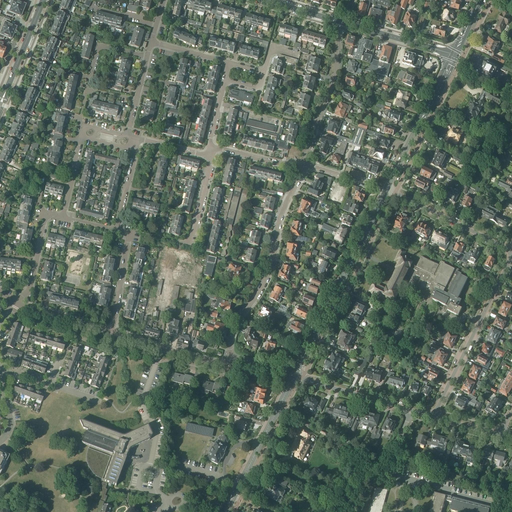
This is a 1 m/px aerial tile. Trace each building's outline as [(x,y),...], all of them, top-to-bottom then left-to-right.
[(19,0),(12,0),(12,1),(14,2),(12,7),(24,12),(26,7),(25,7),(26,6),(19,3),(19,0)] [(193,11),(196,0),(195,0),(189,0),(188,6),(187,10),(193,11)] [(193,11),(199,12),(201,1),(196,0),(193,11)] [(326,0),(325,6),(331,8),(331,10),(334,10),(334,9),(335,9),(337,2),(331,0),(330,0),(326,0)] [(360,7),(357,15),(364,17),(367,9),(367,6),(369,7),(370,3),(370,0),(366,0),(365,5),(361,4),(360,7)] [(370,0),(370,3),(375,4),(374,7),(378,9),(380,0),(370,0)] [(387,0),(380,0),(378,9),(380,9),(381,6),(388,8),(391,1),(387,0)] [(395,14),(392,25),(396,27),(401,9),(405,11),(407,4),(408,0),(402,0),(400,6),(397,6),(397,7),(395,12),(395,14)] [(138,7),(143,8),(143,9),(149,11),(151,3),(140,1),(139,4),(139,5),(138,7)] [(207,3),(201,1),(199,12),(204,14),(205,12),(207,3)] [(449,6),(449,8),(459,11),(460,8),(461,6),(460,5),(449,2),(448,1),(447,5),(448,5),(448,6),(449,6)] [(187,10),(188,6),(183,5),(183,3),(177,2),(175,9),(187,12),(187,10)] [(62,3),(62,5),(61,5),(60,5),(59,7),(59,8),(66,11),(65,12),(70,14),(73,7),(71,7),(71,6),(62,3)] [(225,8),(219,6),(216,16),(222,18),(222,16),(225,8)] [(24,12),(12,7),(10,12),(8,11),(6,15),(13,18),(14,14),(21,17),(22,15),(22,16),(24,12)] [(229,18),(231,9),(225,8),(222,16),(229,18)] [(175,9),(173,17),(180,18),(180,17),(185,18),(187,12),(175,9)] [(368,18),(372,20),(372,19),(375,20),(377,11),(371,9),(368,18)] [(234,19),(234,22),(239,24),(240,21),(242,13),(236,11),(234,19)] [(375,20),(377,21),(381,22),(384,13),(377,11),(375,20)] [(395,14),(395,12),(392,11),(391,13),(388,12),(386,22),(385,23),(391,25),(392,25),(395,14)] [(408,11),(407,14),(403,24),(412,27),(417,15),(408,11)] [(447,21),(450,22),(452,22),(452,19),(454,20),(455,17),(454,17),(455,14),(444,11),(443,15),(444,15),(442,20),(444,21),(447,22),(447,21)] [(498,20),(500,20),(495,30),(501,33),(505,24),(507,25),(510,19),(508,18),(510,14),(504,11),(502,16),(501,15),(498,20)] [(69,17),(67,16),(59,12),(56,18),(65,21),(67,22),(69,17)] [(91,23),(94,23),(94,25),(97,26),(97,25),(98,25),(99,23),(98,23),(101,14),(97,13),(96,15),(93,14),(91,21),(91,20),(91,22),(91,23)] [(245,23),(245,24),(251,26),(253,17),(247,15),(245,23)] [(253,17),(251,26),(256,27),(259,18),(253,17)] [(265,20),(264,20),(265,19),(264,18),(262,17),(261,18),(261,19),(259,18),(256,27),(259,28),(259,27),(262,28),(265,20)] [(65,21),(56,18),(54,24),(63,27),(65,27),(67,22),(65,21)] [(115,30),(122,32),(125,22),(122,21),(122,19),(118,18),(116,27),(115,29),(115,30)] [(3,23),(1,28),(3,29),(15,34),(16,30),(17,28),(10,25),(11,22),(4,19),(3,23)] [(268,30),(271,22),(265,20),(262,28),(268,30)] [(63,27),(54,24),(52,29),(63,33),(65,27),(63,27)] [(430,34),(444,38),(445,36),(446,36),(447,34),(447,33),(446,33),(446,31),(444,31),(444,30),(438,29),(437,28),(437,27),(432,25),(430,29),(431,29),(430,34)] [(281,26),(279,34),(285,36),(287,27),(281,26)] [(3,29),(1,28),(0,29),(0,38),(4,40),(5,37),(12,40),(13,38),(15,34),(3,29)] [(63,33),(52,29),(50,34),(59,38),(60,35),(62,35),(63,33)] [(297,39),(299,31),(293,29),(291,37),(297,39)] [(176,30),(173,38),(178,40),(182,32),(176,30)] [(182,32),(178,40),(184,42),(187,35),(182,32)] [(304,32),(302,40),(307,42),(310,34),(304,32)] [(310,34),(307,42),(313,44),(315,35),(310,34)] [(187,35),(184,42),(189,45),(193,37),(187,35)] [(315,35),(313,44),(319,45),(321,37),(315,35)] [(198,39),(193,37),(189,45),(195,47),(196,44),(201,46),(203,40),(198,38),(198,39)] [(349,57),(349,59),(353,60),(356,51),(357,46),(358,43),(358,42),(355,41),(356,39),(349,37),(348,37),(346,45),(353,47),(352,49),(350,49),(348,57),(349,57)] [(59,42),(50,38),(48,44),(59,48),(58,48),(61,43),(59,42)] [(211,38),(209,47),(215,49),(218,40),(211,38)] [(488,41),(489,41),(487,45),(494,49),(498,42),(495,41),(494,41),(489,38),(488,41)] [(221,50),(224,41),(218,40),(215,49),(221,50)] [(358,51),(356,51),(353,60),(361,62),(364,52),(367,42),(362,40),(361,44),(358,43),(357,46),(359,46),(358,48),(358,51)] [(228,52),(230,43),(224,41),(221,50),(228,52)] [(364,52),(364,53),(364,52),(367,53),(367,51),(370,51),(372,43),(367,42),(364,52)] [(234,54),(236,45),(230,43),(228,52),(234,54)] [(56,54),(59,48),(48,44),(48,45),(47,45),(46,45),(46,46),(46,47),(47,47),(46,49),(56,54)] [(483,50),(488,53),(488,54),(491,55),(494,49),(487,45),(485,48),(484,48),(483,50)] [(242,46),(239,55),(245,57),(248,48),(242,46)] [(370,65),(368,72),(387,78),(391,65),(388,64),(392,49),(384,47),(379,62),(371,60),(370,65)] [(252,58),(254,49),(248,48),(245,57),(252,58)] [(56,54),(46,49),(43,55),(52,58),(54,53),(56,54)] [(260,51),(254,49),(252,58),(258,60),(260,53),(260,51)] [(81,58),(79,58),(78,61),(86,63),(87,60),(88,60),(90,54),(82,52),(81,58)] [(423,58),(406,54),(403,65),(420,69),(421,67),(422,67),(423,66),(424,65),(424,64),(424,63),(423,62),(422,61),(423,58)] [(43,55),(41,60),(50,64),(52,63),(53,61),(52,60),(52,58),(43,55)] [(372,57),(364,55),(362,62),(370,65),(371,60),(372,57)] [(317,58),(309,56),(307,64),(319,67),(321,61),(316,60),(317,58)] [(120,61),(121,61),(120,65),(130,67),(131,63),(128,62),(129,62),(130,59),(121,57),(120,61)] [(273,64),(274,64),(273,66),(282,69),(284,63),(281,62),(278,61),(275,60),(274,61),(273,64)] [(360,64),(350,61),(348,67),(359,70),(359,69),(357,69),(357,66),(360,67),(360,64)] [(483,66),(482,65),(479,70),(481,71),(479,75),(491,81),(493,77),(495,78),(493,81),(493,82),(500,69),(499,69),(497,73),(496,72),(498,68),(485,62),(483,66)] [(50,68),(40,64),(38,69),(51,74),(51,73),(49,72),(50,68)] [(305,71),(307,71),(306,73),(310,74),(311,72),(317,74),(319,67),(307,64),(305,71)] [(178,72),(186,74),(188,74),(190,68),(188,68),(180,66),(178,72)] [(271,72),(271,73),(283,76),(285,70),(282,69),(273,66),(272,69),(271,72)] [(211,71),(209,70),(208,73),(219,75),(220,69),(212,67),(211,71)] [(347,72),(354,74),(353,76),(357,77),(359,70),(348,67),(347,72)] [(37,71),(36,71),(34,74),(46,79),(48,74),(50,75),(51,74),(38,69),(37,71)] [(402,84),(412,88),(414,88),(416,84),(414,83),(416,78),(415,78),(416,76),(412,75),(412,76),(406,74),(401,71),(398,79),(399,80),(398,82),(400,83),(402,84)] [(68,75),(70,76),(69,81),(77,83),(78,77),(77,77),(77,74),(69,72),(68,75)] [(208,73),(211,74),(209,79),(217,81),(219,75),(208,73)] [(33,80),(43,84),(46,79),(34,74),(33,77),(34,78),(33,80)] [(303,79),(305,80),(304,83),(314,86),(316,80),(306,77),(304,76),(303,79)] [(357,79),(348,76),(345,84),(355,87),(357,79)] [(175,83),(174,86),(176,86),(185,89),(186,85),(184,85),(185,79),(177,78),(176,83),(175,83)] [(268,82),(269,82),(268,84),(280,88),(282,81),(278,80),(270,78),(269,79),(268,82)] [(217,81),(209,79),(208,86),(216,88),(217,81)] [(41,91),(43,84),(33,80),(31,85),(36,88),(36,89),(41,91)] [(116,82),(114,82),(112,89),(121,91),(122,88),(124,89),(125,84),(116,82)] [(302,89),(312,92),(314,86),(304,83),(302,89)] [(266,90),(266,91),(275,93),(276,89),(278,90),(278,87),(280,88),(268,84),(267,87),(266,90)] [(176,95),(176,96),(178,96),(179,96),(180,90),(183,91),(185,90),(185,89),(176,86),(174,86),(174,89),(170,88),(169,91),(168,91),(168,93),(168,94),(176,95)] [(216,88),(208,86),(206,92),(214,94),(216,88)] [(27,94),(35,98),(37,99),(40,93),(38,93),(38,92),(29,89),(27,94)] [(236,101),(238,102),(237,106),(239,107),(242,92),(240,91),(239,92),(230,90),(228,98),(236,100),(236,101)] [(472,121),(471,123),(476,125),(479,118),(478,118),(485,104),(486,103),(484,102),(485,99),(488,100),(500,106),(503,99),(491,94),(492,93),(484,90),(477,105),(474,103),(474,104),(471,102),(471,103),(470,103),(469,106),(469,107),(470,108),(468,113),(467,114),(466,116),(467,117),(466,118),(472,121)] [(265,97),(273,99),(276,100),(276,97),(274,96),(275,93),(266,91),(265,94),(265,97)] [(342,98),(351,101),(351,100),(353,101),(354,97),(352,96),(353,94),(344,91),(342,98)] [(395,95),(397,95),(396,99),(408,103),(409,98),(410,96),(410,95),(399,91),(398,92),(396,91),(395,95)] [(242,92),(239,107),(240,107),(241,102),(243,103),(244,102),(252,104),(254,96),(245,94),(245,93),(242,92)] [(35,98),(27,94),(25,100),(33,103),(35,98)] [(97,97),(98,94),(95,94),(94,98),(91,97),(88,110),(91,110),(91,111),(95,112),(97,103),(96,103),(97,97)] [(167,99),(175,101),(177,102),(179,96),(178,96),(176,96),(176,95),(168,94),(167,99)] [(311,98),(301,95),(299,101),(309,104),(311,98)] [(202,100),(204,101),(203,107),(210,109),(212,102),(206,101),(207,98),(203,97),(202,100)] [(263,103),(267,104),(267,107),(272,108),(272,105),(273,99),(265,97),(264,99),(263,99),(263,102),(263,103)] [(166,105),(165,105),(165,107),(167,108),(168,106),(174,107),(175,101),(167,99),(166,105)] [(396,100),(394,106),(405,109),(407,103),(408,103),(396,99),(396,100)] [(33,103),(25,100),(22,105),(33,109),(34,106),(35,104),(33,103)] [(298,104),(296,104),(294,110),(302,112),(303,109),(307,110),(309,104),(299,101),(298,104)] [(116,108),(114,107),(112,116),(116,117),(117,116),(120,117),(123,105),(120,104),(120,102),(117,102),(116,108)] [(58,112),(59,113),(68,115),(68,112),(70,112),(71,106),(63,104),(63,107),(60,106),(58,112)] [(339,106),(337,110),(346,113),(348,107),(340,104),(339,106)] [(33,109),(22,105),(20,110),(29,114),(31,109),(33,109)] [(201,113),(209,115),(210,109),(203,107),(201,113)] [(286,107),(284,114),(292,116),(293,110),(286,107)] [(230,110),(228,116),(236,118),(238,119),(240,112),(237,112),(230,110)] [(335,115),(343,119),(344,120),(346,117),(344,117),(346,113),(337,110),(335,113),(335,115)] [(386,119),(394,121),(393,123),(397,124),(398,122),(399,122),(401,113),(391,110),(391,111),(389,111),(386,119)] [(54,122),(57,123),(57,122),(65,124),(66,119),(67,119),(68,115),(59,113),(59,114),(56,113),(54,122)] [(25,123),(27,124),(29,118),(27,118),(18,114),(16,119),(25,123)] [(236,118),(228,116),(226,123),(237,125),(234,124),(236,118)] [(13,125),(22,129),(25,123),(16,119),(15,122),(14,121),(13,125)] [(198,125),(206,127),(207,121),(200,119),(198,125)] [(36,124),(34,123),(32,126),(38,129),(41,121),(38,120),(36,124)] [(345,126),(344,125),(345,122),(340,121),(340,124),(337,123),(335,122),(330,121),(330,122),(329,122),(328,125),(329,126),(328,127),(329,127),(341,131),(343,125),(345,126)] [(160,127),(162,127),(161,134),(167,135),(169,127),(170,124),(164,123),(163,125),(160,124),(160,127)] [(225,129),(233,131),(235,131),(237,125),(226,123),(225,129)] [(367,131),(368,125),(359,123),(358,126),(357,126),(357,128),(366,131),(366,130),(367,131)] [(12,128),(13,128),(12,130),(20,134),(22,129),(13,125),(12,128)] [(197,131),(204,133),(206,127),(198,125),(197,131)] [(298,127),(290,125),(289,131),(297,133),(298,127)] [(384,126),(382,133),(393,136),(395,130),(386,127),(384,126)] [(339,137),(341,131),(329,127),(327,133),(338,136),(336,142),(342,144),(343,138),(339,137)] [(54,133),(53,137),(62,139),(63,136),(62,136),(64,130),(56,128),(52,128),(52,131),(54,131),(54,133)] [(172,137),(178,138),(181,139),(183,131),(180,130),(174,128),(172,137)] [(360,148),(366,131),(357,128),(352,141),(350,140),(349,144),(360,148)] [(449,139),(453,142),(452,144),(456,146),(459,140),(460,140),(462,137),(461,137),(463,132),(459,130),(458,132),(454,129),(453,131),(451,131),(449,137),(449,138),(449,139)] [(9,135),(20,140),(21,137),(24,138),(25,136),(20,134),(12,130),(9,135)] [(195,137),(203,139),(204,133),(197,131),(195,137)] [(289,131),(287,137),(295,139),(297,133),(289,131)] [(384,136),(374,133),(373,136),(377,137),(374,145),(375,145),(387,149),(389,145),(390,141),(383,139),(384,136)] [(283,143),(288,144),(294,145),(295,139),(287,137),(284,136),(283,143)] [(51,141),(52,141),(50,147),(61,149),(62,144),(61,143),(62,139),(53,137),(53,138),(52,138),(51,141)] [(203,139),(195,137),(192,137),(191,143),(201,146),(203,139)] [(333,148),(335,141),(323,138),(321,144),(322,144),(322,143),(331,147),(333,148)] [(343,156),(347,144),(349,144),(350,140),(344,138),(343,138),(342,144),(341,147),(339,148),(336,150),(335,151),(336,152),(335,156),(334,155),(331,162),(339,165),(341,157),(342,155),(343,156)] [(6,144),(14,148),(16,149),(17,147),(15,146),(16,143),(8,139),(6,144)] [(255,140),(254,148),(260,150),(262,142),(255,140)] [(274,145),(274,147),(287,150),(288,144),(283,143),(278,141),(275,141),(274,145)] [(262,142),(260,150),(266,151),(268,143),(262,142)] [(274,147),(274,145),(268,143),(266,151),(272,153),(274,147)] [(330,152),(331,147),(322,143),(322,144),(320,149),(321,150),(320,153),(321,154),(321,155),(325,156),(325,155),(326,155),(327,152),(330,152)] [(14,148),(6,144),(6,145),(5,144),(3,148),(4,148),(4,150),(14,154),(15,152),(13,151),(14,148)] [(50,147),(49,152),(52,153),(60,155),(60,153),(61,149),(50,147)] [(14,154),(4,150),(1,155),(10,159),(11,156),(13,157),(14,154)] [(384,154),(371,150),(369,157),(380,161),(380,160),(382,160),(384,154)] [(448,157),(437,151),(434,158),(445,163),(448,157)] [(94,155),(93,160),(104,162),(106,157),(94,154),(93,154),(93,155),(94,155)] [(349,154),(346,165),(353,167),(374,175),(376,174),(379,166),(371,163),(372,160),(371,160),(356,155),(356,156),(349,154)] [(0,158),(0,161),(7,164),(8,164),(9,165),(11,159),(10,159),(1,155),(0,158)] [(162,157),(160,157),(159,163),(167,165),(168,159),(165,158),(165,156),(162,155),(162,157)] [(104,162),(105,162),(116,165),(117,161),(118,161),(118,160),(106,157),(104,162)] [(50,159),(48,158),(46,164),(57,167),(58,161),(50,159)] [(174,172),(174,173),(177,173),(177,172),(178,169),(179,166),(185,167),(187,159),(181,158),(180,163),(177,162),(174,172)] [(430,164),(430,165),(441,170),(445,163),(434,158),(432,162),(431,162),(430,164)] [(228,159),(226,166),(234,168),(236,168),(238,162),(228,159)] [(115,170),(113,169),(113,170),(121,172),(121,171),(120,171),(122,162),(118,161),(117,161),(116,165),(115,170)] [(198,170),(200,163),(193,161),(191,169),(198,170)] [(83,172),(91,174),(92,174),(94,168),(91,167),(92,165),(87,163),(86,167),(84,166),(83,172)] [(234,168),(226,166),(225,172),(233,174),(234,168)] [(250,167),(248,175),(255,177),(256,169),(250,167)] [(420,176),(429,180),(432,181),(435,175),(434,175),(435,173),(424,168),(424,169),(422,169),(421,170),(422,172),(420,176)] [(11,172),(16,174),(14,177),(17,179),(20,172),(13,169),(11,172)] [(267,180),(269,172),(262,170),(261,178),(267,180)] [(233,174),(225,172),(223,178),(231,180),(233,174)] [(269,172),(267,180),(273,181),(275,173),(269,172)] [(281,175),(275,173),(273,181),(282,183),(283,178),(281,178),(281,175)] [(415,185),(415,186),(423,190),(426,191),(429,184),(430,183),(426,181),(426,182),(418,179),(417,181),(416,182),(415,184),(415,185)] [(163,182),(155,180),(154,186),(154,188),(161,190),(161,188),(162,188),(163,182)] [(196,183),(189,181),(187,188),(195,190),(196,183)] [(322,184),(319,183),(319,182),(317,181),(316,182),(315,181),(314,185),(312,184),(311,188),(320,192),(321,192),(323,186),(321,185),(322,184)] [(509,197),(511,198),(511,190),(510,189),(511,186),(506,184),(506,183),(500,181),(498,186),(507,190),(506,192),(508,193),(511,194),(509,197)] [(187,188),(187,190),(183,189),(182,193),(186,194),(193,196),(195,190),(187,188)] [(310,190),(309,190),(308,192),(308,193),(317,197),(320,192),(311,188),(310,190)] [(222,191),(215,189),(213,195),(222,198),(223,197),(221,197),(222,191)] [(447,199),(451,201),(452,202),(454,203),(455,203),(460,194),(457,193),(452,190),(447,199)] [(357,198),(353,197),(353,199),(363,203),(364,199),(365,199),(366,195),(358,193),(357,198)] [(184,200),(192,202),(193,196),(186,194),(184,200)] [(211,202),(219,203),(221,204),(222,198),(213,195),(211,202)] [(462,208),(464,208),(465,208),(468,209),(469,207),(470,207),(471,204),(472,201),(473,202),(474,200),(476,201),(477,198),(475,197),(474,198),(467,195),(466,198),(463,203),(461,202),(460,204),(462,206),(461,206),(462,206),(462,208)] [(33,202),(34,199),(23,196),(21,205),(31,207),(33,202)] [(275,200),(266,198),(265,204),(274,206),(275,200)] [(78,201),(75,210),(79,211),(80,211),(81,209),(86,210),(81,209),(83,202),(85,203),(85,202),(76,200),(78,201)] [(182,206),(190,208),(192,202),(184,200),(182,206)] [(311,203),(303,200),(301,205),(320,215),(314,212),(315,209),(314,209),(317,204),(312,201),(311,203)] [(346,203),(345,207),(358,212),(360,208),(353,205),(352,208),(350,208),(352,202),(347,200),(346,203)] [(210,206),(210,208),(218,210),(220,210),(221,204),(219,203),(211,202),(210,206)] [(263,210),(272,212),(274,206),(265,204),(263,210)] [(308,218),(310,215),(311,216),(310,217),(312,217),(313,218),(315,218),(316,218),(318,218),(319,217),(320,215),(301,205),(300,206),(301,206),(298,213),(301,215),(302,213),(305,215),(304,216),(308,218)] [(190,208),(182,206),(181,213),(189,215),(190,208)] [(348,213),(348,212),(350,213),(357,216),(358,212),(345,207),(343,211),(348,213)] [(484,210),(481,215),(490,219),(489,220),(493,222),(496,216),(498,211),(489,207),(488,210),(484,209),(484,210)] [(218,210),(210,208),(208,214),(216,216),(218,210)] [(103,219),(104,219),(108,220),(110,211),(111,211),(103,209),(105,210),(104,214),(98,213),(104,215),(103,219)] [(19,211),(22,211),(21,217),(29,218),(30,212),(19,210),(19,211)] [(92,211),(91,217),(103,220),(103,219),(104,215),(98,213),(92,211)] [(207,220),(214,222),(215,222),(217,222),(217,221),(218,216),(216,216),(208,214),(207,220)] [(397,219),(397,220),(396,221),(405,225),(407,221),(409,222),(411,220),(406,217),(403,215),(402,215),(400,214),(399,217),(398,218),(397,218),(397,219)] [(179,217),(176,216),(175,216),(173,217),(172,221),(173,223),(174,223),(182,225),(183,218),(182,218),(183,216),(180,215),(179,217)] [(345,218),(344,220),(343,220),(342,224),(350,227),(351,227),(352,224),(352,223),(351,223),(353,219),(346,216),(343,215),(342,217),(345,218)] [(15,225),(19,226),(19,225),(27,227),(28,225),(27,224),(29,218),(21,217),(18,216),(15,225)] [(260,222),(269,224),(271,218),(262,216),(260,222)] [(496,216),(493,222),(497,224),(497,223),(505,227),(508,222),(496,216)] [(292,229),(303,231),(304,225),(303,225),(298,224),(298,222),(294,221),(292,229)] [(396,229),(399,231),(404,233),(405,230),(403,229),(405,225),(396,221),(396,222),(395,222),(395,223),(394,225),(395,226),(394,228),(396,229)] [(215,222),(214,222),(212,228),(220,230),(221,223),(217,222),(215,222)] [(259,228),(268,230),(269,224),(260,222),(259,228)] [(174,223),(173,229),(180,231),(182,225),(174,223)] [(415,230),(413,234),(412,235),(415,236),(417,233),(420,235),(424,226),(424,225),(422,224),(421,225),(420,224),(418,223),(416,226),(414,229),(415,230)] [(317,232),(315,231),(314,234),(320,235),(321,231),(322,228),(323,227),(316,224),(315,228),(318,228),(317,232)] [(25,230),(23,236),(31,238),(32,232),(26,231),(27,227),(19,225),(19,226),(18,229),(25,230)] [(420,235),(424,237),(423,239),(426,240),(428,237),(430,233),(430,232),(431,230),(429,229),(428,228),(428,227),(426,226),(425,227),(424,226),(420,235)] [(329,228),(328,230),(345,238),(348,230),(341,227),(339,231),(335,229),(334,231),(329,228)] [(220,230),(212,228),(211,234),(220,237),(220,236),(218,236),(220,230)] [(338,242),(337,244),(341,246),(342,244),(345,238),(328,230),(322,228),(321,231),(329,234),(330,234),(332,235),(335,237),(334,240),(338,242)] [(173,229),(171,235),(179,237),(180,231),(173,229)] [(294,236),(294,237),(293,240),(307,243),(308,239),(301,237),(302,235),(301,234),(302,231),(303,231),(292,229),(290,235),(294,236)] [(70,236),(68,244),(71,245),(71,243),(72,244),(73,239),(79,240),(81,233),(75,231),(73,237),(70,236)] [(261,234),(252,232),(250,238),(259,240),(261,234)] [(431,239),(432,240),(431,242),(437,245),(442,235),(441,235),(441,234),(440,233),(439,234),(435,232),(431,239)] [(84,242),(84,244),(89,246),(90,243),(92,235),(86,234),(84,242)] [(219,243),(220,237),(211,234),(209,240),(219,243)] [(23,236),(20,235),(19,241),(30,243),(31,238),(23,236)] [(437,245),(439,246),(439,247),(446,251),(450,243),(449,243),(449,242),(447,241),(448,239),(442,235),(437,245)] [(96,245),(95,247),(101,248),(101,247),(104,248),(104,245),(102,244),(103,238),(97,237),(96,245)] [(250,238),(249,244),(258,246),(259,240),(250,238)] [(208,244),(208,246),(215,248),(217,249),(219,243),(209,240),(208,244)] [(19,241),(18,244),(17,250),(20,251),(19,254),(22,254),(24,248),(28,249),(30,243),(19,241)] [(287,249),(288,250),(297,252),(298,249),(297,249),(298,246),(299,245),(288,243),(287,249)] [(453,250),(454,250),(453,252),(459,256),(460,254),(461,253),(461,252),(464,246),(463,246),(462,244),(461,244),(460,244),(457,243),(453,250)] [(141,249),(138,249),(137,255),(145,257),(146,251),(147,251),(148,248),(141,246),(141,249)] [(206,253),(214,255),(215,248),(208,246),(206,253)] [(325,248),(322,255),(325,256),(334,260),(337,253),(325,248)] [(459,317),(462,309),(458,307),(462,301),(458,299),(468,280),(461,276),(462,275),(460,274),(460,273),(461,271),(455,268),(454,270),(445,265),(445,263),(441,261),(439,266),(435,264),(424,259),(421,257),(416,267),(412,265),(413,263),(406,260),(407,259),(402,257),(405,252),(400,249),(395,261),(399,263),(396,269),(397,269),(387,289),(386,288),(385,289),(373,283),(369,292),(390,303),(390,302),(393,304),(399,292),(398,291),(410,268),(415,271),(417,272),(416,275),(416,276),(418,277),(418,276),(419,277),(420,277),(421,278),(418,284),(413,292),(423,297),(424,297),(425,297),(425,296),(426,295),(432,298),(433,298),(432,300),(445,306),(443,311),(443,312),(443,313),(444,313),(445,314),(446,313),(447,313),(447,312),(448,311),(459,317)] [(246,256),(255,258),(256,252),(247,250),(246,256)] [(286,257),(290,258),(290,260),(298,261),(299,258),(296,257),(297,252),(288,250),(286,257)] [(471,252),(467,261),(474,264),(479,253),(474,251),(473,253),(471,252)] [(107,259),(105,259),(104,265),(114,267),(116,261),(115,261),(116,258),(108,256),(107,259)] [(206,260),(208,260),(204,276),(211,278),(213,269),(214,269),(215,262),(216,258),(207,256),(206,260)] [(244,262),(253,264),(255,258),(246,256),(244,262)] [(484,267),(483,268),(484,270),(488,272),(489,271),(491,268),(492,268),(492,267),(495,261),(494,261),(494,260),(492,259),(491,259),(488,258),(484,267)] [(143,262),(135,260),(134,266),(144,268),(145,268),(142,268),(143,262)] [(17,261),(16,270),(15,272),(23,273),(24,265),(21,264),(21,262),(17,261)] [(321,265),(319,265),(318,267),(328,271),(330,265),(322,262),(321,265)] [(53,265),(45,263),(44,269),(54,271),(55,265),(53,265)] [(103,270),(105,271),(113,273),(114,267),(104,265),(103,270)] [(280,273),(290,276),(290,275),(292,276),(294,270),(287,267),(287,266),(284,265),(281,272),(280,272),(280,273)] [(132,272),(140,274),(143,274),(144,268),(134,266),(132,272)] [(226,277),(227,278),(227,279),(237,282),(240,269),(230,266),(230,267),(229,267),(227,271),(228,271),(227,274),(227,273),(226,277)] [(318,267),(316,274),(317,275),(325,278),(328,271),(318,267)] [(42,275),(51,277),(52,277),(54,271),(44,269),(42,275)] [(278,278),(282,279),(282,281),(288,283),(290,280),(288,279),(290,276),(280,273),(278,278)] [(112,278),(104,277),(102,285),(110,287),(111,284),(110,284),(112,278)] [(130,283),(131,283),(130,287),(139,289),(139,288),(140,285),(138,285),(139,279),(131,277),(130,283)] [(312,283),(311,283),(310,285),(319,289),(322,283),(314,280),(312,283)] [(99,294),(102,295),(109,296),(111,291),(109,290),(110,287),(102,285),(101,285),(99,294)] [(276,288),(273,293),(282,298),(284,295),(282,294),(284,291),(286,292),(287,289),(282,286),(282,287),(278,285),(276,288)] [(307,291),(317,295),(319,289),(310,285),(307,291)] [(130,289),(129,296),(139,298),(142,289),(139,288),(139,289),(130,287),(130,289)] [(170,308),(175,310),(176,305),(179,288),(174,287),(170,308)] [(46,302),(49,302),(49,303),(55,305),(57,296),(57,295),(48,292),(48,293),(47,299),(46,302)] [(269,302),(273,304),(274,301),(280,304),(282,301),(281,300),(282,298),(273,293),(270,299),(269,302)] [(102,295),(99,294),(98,296),(97,300),(100,300),(101,300),(108,302),(109,296),(102,295)] [(228,311),(231,304),(222,302),(223,299),(208,295),(207,297),(209,297),(209,299),(217,301),(215,309),(225,311),(225,310),(228,311)] [(303,298),(304,299),(303,303),(312,308),(315,300),(306,296),(305,296),(304,295),(303,298)] [(66,307),(72,309),(73,301),(74,299),(68,297),(68,298),(68,300),(66,307)] [(73,301),(72,309),(77,310),(79,305),(80,305),(80,303),(73,301)] [(355,304),(355,305),(356,305),(354,308),(358,309),(358,310),(359,311),(357,314),(363,317),(366,312),(365,312),(367,307),(361,304),(361,303),(360,303),(360,302),(359,302),(359,301),(358,301),(357,301),(356,302),(355,303),(355,304)] [(511,307),(504,303),(501,309),(509,313),(511,307)] [(186,305),(184,312),(194,314),(195,307),(186,305)] [(279,310),(284,312),(286,313),(288,309),(281,305),(279,310)] [(258,319),(262,321),(263,319),(269,321),(273,314),(269,312),(270,310),(263,307),(261,312),(260,312),(260,313),(259,315),(259,316),(258,319)] [(273,312),(277,314),(275,318),(280,321),(282,315),(283,316),(284,313),(284,312),(279,310),(271,307),(270,309),(273,311),(273,312)] [(296,315),(302,318),(302,319),(305,320),(306,319),(309,313),(297,307),(296,310),(298,311),(296,315)] [(499,315),(506,318),(509,313),(501,309),(499,315)] [(210,317),(216,319),(218,312),(212,311),(210,317)] [(350,323),(351,323),(358,326),(360,321),(361,322),(363,317),(357,314),(356,317),(355,317),(354,318),(350,316),(349,318),(349,319),(348,319),(347,320),(347,321),(347,322),(348,323),(349,323),(349,324),(350,324),(350,323)] [(504,322),(497,319),(493,326),(502,330),(507,321),(505,320),(504,322)] [(172,334),(176,335),(176,336),(177,336),(180,322),(176,321),(173,320),(173,321),(174,321),(173,326),(175,327),(174,330),(172,330),(172,334)] [(290,330),(294,331),(293,333),(297,335),(298,333),(301,334),(304,328),(292,321),(290,324),(292,325),(290,330)] [(21,326),(14,323),(12,329),(19,332),(21,326)] [(206,330),(213,333),(214,331),(222,334),(225,326),(216,323),(214,327),(208,325),(205,324),(203,329),(206,330)] [(10,335),(17,338),(19,332),(12,329),(10,335)] [(255,338),(257,337),(256,335),(255,335),(256,333),(248,330),(246,336),(244,337),(247,342),(255,338)] [(500,334),(492,330),(489,335),(498,339),(499,338),(500,338),(501,336),(501,335),(500,334)] [(352,344),(353,344),(357,337),(346,331),(345,332),(343,331),(342,334),(341,334),(340,334),(340,335),(339,336),(339,337),(340,338),(352,344)] [(31,333),(29,341),(28,343),(34,345),(34,342),(36,335),(31,333)] [(448,333),(447,336),(445,339),(455,344),(456,341),(456,339),(457,338),(448,333)] [(36,335),(34,342),(40,344),(42,337),(43,337),(43,336),(36,334),(36,335)] [(8,341),(15,343),(18,344),(18,342),(20,343),(20,340),(19,340),(20,339),(17,338),(10,335),(8,341)] [(178,340),(176,347),(176,348),(181,349),(185,336),(182,335),(181,338),(179,337),(178,340)] [(487,340),(487,341),(494,344),(496,341),(497,342),(498,339),(489,335),(488,338),(487,338),(486,339),(486,340),(487,340)] [(188,337),(185,336),(181,349),(187,351),(189,343),(190,340),(189,339),(189,338),(188,338),(188,337)] [(257,337),(255,338),(247,342),(250,347),(251,346),(257,348),(260,340),(257,339),(257,337)] [(339,341),(339,342),(337,346),(350,352),(352,347),(351,347),(352,344),(340,338),(339,341)] [(54,340),(52,347),(58,349),(60,342),(60,341),(54,339),(54,340)] [(369,342),(372,344),(371,347),(374,349),(377,341),(371,339),(369,342)] [(445,339),(442,344),(451,348),(452,347),(453,346),(455,344),(445,339)] [(15,343),(8,341),(6,346),(13,349),(15,343)] [(276,344),(268,341),(265,351),(266,351),(266,353),(270,354),(270,352),(272,353),(274,352),(274,349),(275,349),(276,344)] [(201,343),(198,343),(196,350),(202,351),(204,343),(201,342),(201,343)] [(431,348),(436,351),(434,355),(446,362),(447,359),(447,358),(446,358),(447,356),(442,353),(444,350),(439,348),(439,347),(436,345),(435,346),(432,345),(431,348)] [(487,355),(491,348),(485,345),(481,352),(487,355)] [(4,353),(7,354),(6,358),(11,360),(14,351),(5,348),(4,353)] [(81,351),(75,348),(72,354),(79,356),(81,351)] [(495,352),(500,355),(499,357),(503,359),(505,353),(497,349),(495,352)] [(23,354),(14,351),(11,360),(16,362),(17,358),(21,359),(23,354)] [(72,354),(70,359),(77,362),(79,356),(72,354)] [(330,361),(328,361),(340,367),(341,365),(341,364),(343,365),(345,360),(341,358),(341,357),(336,355),(335,356),(333,355),(330,361)] [(431,360),(428,359),(427,362),(436,367),(437,364),(442,366),(443,364),(444,364),(446,362),(434,355),(431,360)] [(479,360),(478,362),(485,366),(485,365),(487,366),(487,364),(489,365),(491,362),(488,360),(481,356),(481,357),(479,356),(478,356),(477,358),(477,359),(479,360)] [(30,359),(24,357),(21,366),(27,368),(30,359)] [(100,364),(100,363),(107,366),(109,360),(102,358),(99,357),(97,363),(100,364)] [(36,361),(30,359),(27,368),(32,370),(35,363),(36,361)] [(68,365),(68,366),(68,365),(77,368),(79,363),(77,362),(70,359),(68,365)] [(327,370),(332,372),(332,371),(336,373),(338,370),(339,369),(340,369),(340,367),(328,361),(327,361),(327,362),(326,363),(326,364),(326,365),(326,366),(325,368),(327,369),(328,369),(327,370)] [(38,372),(44,374),(48,364),(42,362),(41,365),(40,365),(38,372)] [(358,372),(355,371),(358,373),(360,370),(363,371),(366,365),(360,362),(358,365),(361,367),(358,372)] [(38,372),(40,365),(35,363),(32,370),(38,372)] [(100,364),(98,369),(105,372),(107,366),(100,363),(100,364)] [(68,365),(68,366),(66,371),(76,374),(75,374),(77,368),(68,365)] [(474,365),(471,371),(478,375),(481,376),(483,373),(480,372),(481,369),(474,365)] [(369,367),(369,369),(366,379),(372,381),(375,371),(373,370),(374,368),(369,367)] [(427,372),(429,373),(437,377),(440,373),(437,371),(430,367),(427,372)] [(372,381),(376,382),(376,383),(379,384),(379,383),(381,376),(382,376),(383,373),(382,373),(383,371),(383,370),(376,368),(375,371),(372,381)] [(96,375),(103,377),(103,378),(105,372),(98,369),(96,375)] [(66,371),(64,377),(71,379),(74,380),(76,374),(66,371)] [(435,383),(437,377),(429,373),(427,372),(426,371),(423,378),(427,380),(431,382),(432,381),(435,383)] [(471,371),(470,372),(468,376),(475,380),(476,378),(479,380),(481,376),(478,375),(471,371)] [(392,387),(393,387),(394,387),(395,387),(396,385),(398,377),(395,376),(395,375),(394,374),(389,372),(387,376),(390,377),(389,382),(388,382),(387,385),(390,386),(391,386),(392,387)] [(94,374),(92,380),(96,381),(101,383),(103,378),(103,377),(96,375),(94,374)] [(183,384),(190,385),(192,377),(185,375),(184,376),(175,374),(172,382),(182,385),(183,384)] [(404,382),(407,383),(409,377),(403,375),(401,378),(398,377),(396,385),(395,387),(396,387),(397,388),(398,388),(399,388),(400,389),(401,388),(403,389),(404,386),(403,386),(404,382)] [(416,383),(416,382),(414,382),(415,376),(411,375),(407,386),(410,387),(411,386),(410,390),(413,391),(413,392),(417,393),(419,384),(416,383)] [(89,387),(91,388),(91,386),(98,389),(101,383),(96,381),(92,380),(89,387)] [(475,384),(467,380),(464,386),(472,390),(475,384)] [(500,385),(502,387),(509,391),(511,386),(511,385),(505,382),(503,380),(500,385)] [(213,391),(220,393),(223,394),(225,386),(222,385),(214,383),(214,384),(204,382),(202,390),(202,389),(201,393),(208,395),(209,392),(212,393),(212,392),(213,392),(213,391)] [(256,395),(253,395),(265,398),(267,391),(258,389),(256,388),(257,384),(250,383),(249,387),(253,388),(253,390),(257,391),(256,392),(255,395),(256,395)] [(16,385),(13,392),(19,394),(22,387),(16,385)] [(467,397),(469,399),(469,398),(475,401),(477,398),(472,396),(474,391),(472,390),(464,386),(462,391),(468,395),(467,397)] [(27,389),(22,387),(19,394),(25,396),(27,389),(27,388),(27,389)] [(423,394),(424,395),(429,397),(432,390),(425,387),(424,390),(423,389),(421,393),(423,394)] [(501,390),(500,389),(498,392),(506,396),(509,391),(502,387),(501,390)] [(27,389),(25,396),(30,398),(33,391),(27,389)] [(33,391),(30,398),(36,400),(39,393),(33,391)] [(42,402),(44,395),(39,393),(36,400),(42,402)] [(246,393),(246,396),(253,397),(252,401),(263,404),(265,398),(253,395),(246,393)] [(464,399),(464,400),(459,397),(456,403),(458,404),(457,406),(460,408),(461,405),(464,407),(467,401),(464,399)] [(491,404),(499,409),(499,408),(500,409),(502,406),(501,405),(502,403),(493,398),(492,400),(493,401),(491,404)] [(304,408),(308,411),(309,409),(314,411),(316,408),(318,409),(321,411),(326,402),(322,401),(319,405),(318,404),(315,402),(312,400),(311,401),(308,399),(304,408)] [(490,406),(488,405),(485,411),(491,414),(492,412),(496,414),(499,409),(491,404),(490,406)] [(332,416),(333,416),(340,419),(343,408),(336,406),(335,411),(330,410),(328,418),(331,419),(332,416)] [(340,419),(347,421),(345,423),(349,425),(352,417),(348,415),(350,410),(343,408),(340,419)] [(371,415),(363,412),(360,424),(363,425),(363,426),(368,427),(371,415)] [(238,429),(244,431),(245,432),(247,427),(248,427),(249,426),(249,424),(248,424),(247,424),(242,422),(243,417),(235,415),(234,419),(238,420),(237,425),(235,424),(234,429),(238,430),(238,429)] [(317,415),(313,422),(319,424),(322,418),(317,415)] [(371,415),(368,427),(372,429),(373,427),(376,428),(379,417),(371,415)] [(382,431),(379,429),(373,441),(377,443),(380,436),(382,431),(385,433),(385,432),(390,435),(391,432),(393,429),(394,429),(396,426),(394,425),(395,423),(388,419),(383,428),(382,431)] [(109,511),(111,507),(110,507),(109,506),(108,505),(107,506),(104,505),(107,497),(105,496),(107,490),(105,489),(108,483),(109,484),(108,485),(108,486),(109,487),(110,487),(111,487),(111,486),(112,485),(116,486),(124,463),(128,452),(129,451),(129,450),(130,450),(131,449),(132,448),(150,440),(148,437),(149,437),(150,437),(151,437),(152,436),(152,435),(148,426),(146,427),(126,436),(125,437),(124,437),(123,437),(122,437),(121,437),(80,421),(83,429),(87,431),(86,433),(85,433),(82,444),(89,447),(88,449),(86,455),(86,459),(87,463),(88,468),(90,472),(93,475),(97,478),(102,480),(102,482),(101,483),(102,484),(103,492),(103,495),(102,497),(101,500),(100,502),(99,504),(98,506),(98,511),(97,511),(109,511)] [(185,431),(211,437),(212,430),(186,424),(185,431)] [(295,452),(296,453),(294,457),(303,462),(305,458),(306,458),(308,453),(312,443),(309,442),(312,434),(304,430),(301,436),(304,438),(303,439),(298,449),(297,449),(295,452)] [(208,454),(209,454),(207,459),(217,465),(220,459),(221,459),(224,455),(223,454),(226,449),(224,448),(227,442),(227,443),(230,437),(227,436),(228,434),(224,432),(224,434),(223,433),(221,437),(219,436),(216,443),(215,442),(212,448),(211,448),(208,454)] [(418,442),(417,441),(414,448),(418,450),(420,445),(424,446),(425,444),(428,445),(430,439),(427,438),(419,436),(418,442)] [(430,448),(437,450),(438,450),(441,438),(434,436),(433,440),(430,439),(428,445),(431,446),(430,448)] [(445,452),(448,440),(441,438),(438,450),(445,452)] [(453,453),(454,453),(453,455),(457,457),(458,454),(460,455),(463,444),(458,443),(458,444),(456,443),(455,447),(454,447),(453,453)] [(460,455),(462,455),(462,457),(468,458),(471,447),(463,445),(463,444),(460,455)] [(468,458),(471,459),(471,460),(473,461),(477,449),(471,447),(468,458)] [(482,459),(480,459),(479,464),(483,465),(484,460),(488,461),(489,461),(491,462),(492,460),(494,453),(494,452),(485,450),(482,459)] [(0,474),(2,471),(0,470),(5,461),(7,462),(10,456),(4,453),(3,455),(0,453),(0,474)] [(502,464),(505,465),(508,460),(505,458),(506,455),(497,453),(496,454),(494,453),(492,460),(493,459),(494,460),(497,461),(497,462),(502,464)] [(61,476),(55,484),(66,492),(71,485),(61,476)] [(265,494),(272,498),(271,499),(278,502),(280,497),(283,498),(286,492),(285,492),(286,489),(280,485),(277,489),(269,485),(265,494)] [(375,492),(374,492),(373,495),(386,498),(388,490),(386,490),(387,489),(383,488),(383,489),(376,487),(375,492)] [(441,511),(446,496),(439,494),(434,493),(433,498),(434,498),(433,504),(431,504),(429,511),(441,511)] [(372,498),(373,499),(372,503),(384,506),(386,498),(373,495),(372,498)] [(448,497),(447,501),(452,503),(450,510),(452,511),(453,511),(455,511),(491,511),(493,509),(493,510),(494,509),(490,507),(489,510),(453,501),(454,498),(448,497)] [(371,507),(370,507),(369,510),(375,511),(382,511),(384,506),(372,503),(371,507)]
